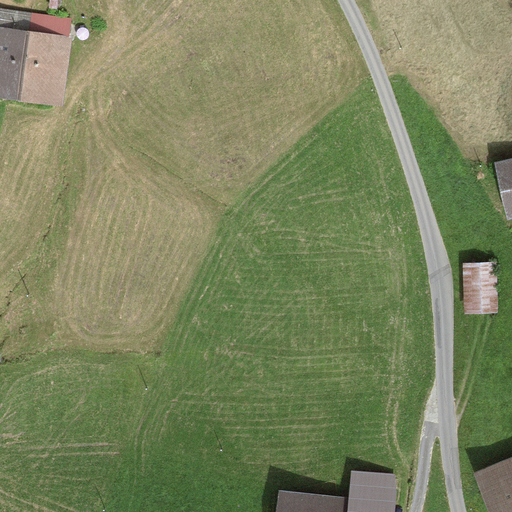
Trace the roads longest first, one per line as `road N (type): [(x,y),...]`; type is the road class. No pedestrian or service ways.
road 1 (unclassified): [(346,0),(396,123),(434,249),(458,511)]
road 2 (track): [(415,511),(444,392)]
